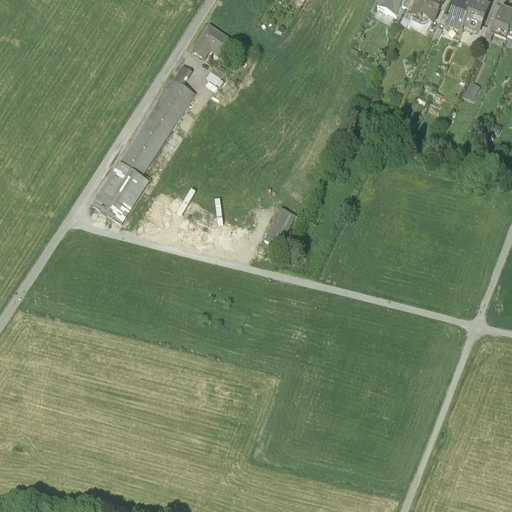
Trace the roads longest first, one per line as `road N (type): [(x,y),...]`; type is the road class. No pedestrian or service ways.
road 1 (track): [(66,222),(511,336)]
road 2 (track): [(403,511),(511,234)]
road 3 (track): [(0,324),(66,222)]
